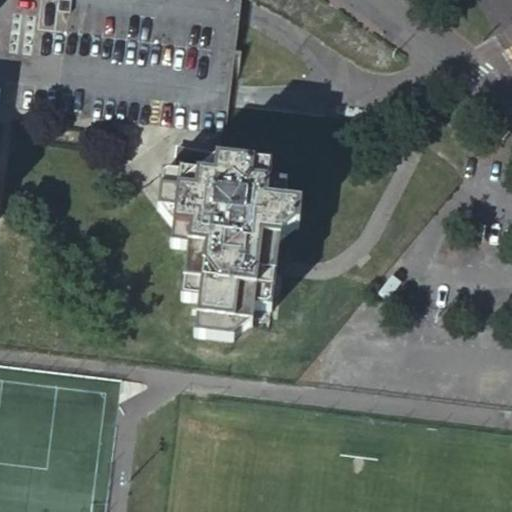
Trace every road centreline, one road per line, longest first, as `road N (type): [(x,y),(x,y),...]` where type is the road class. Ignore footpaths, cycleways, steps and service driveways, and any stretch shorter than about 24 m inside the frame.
road 1 (unknown): [(471,77),(415,106),(349,122),(242,110),(215,91)]
road 2 (residential): [(511,108),(372,0)]
